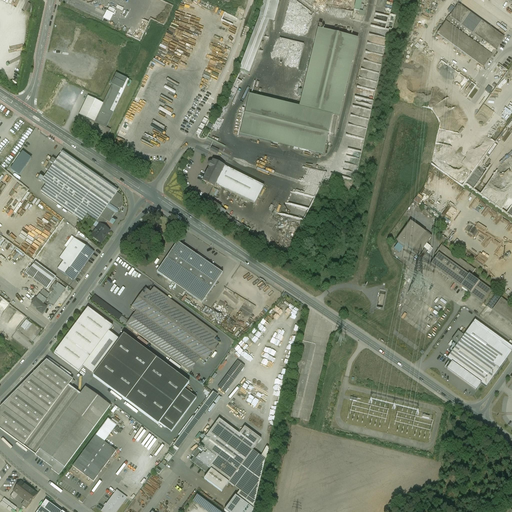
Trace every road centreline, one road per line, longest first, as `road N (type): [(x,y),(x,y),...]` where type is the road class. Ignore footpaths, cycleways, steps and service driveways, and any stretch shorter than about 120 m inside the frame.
road 1 (secondary): [(151,195),(475,416)]
road 2 (unclassified): [(252,0),(220,83),(151,195)]
road 3 (unclassified): [(133,221),(0,392)]
